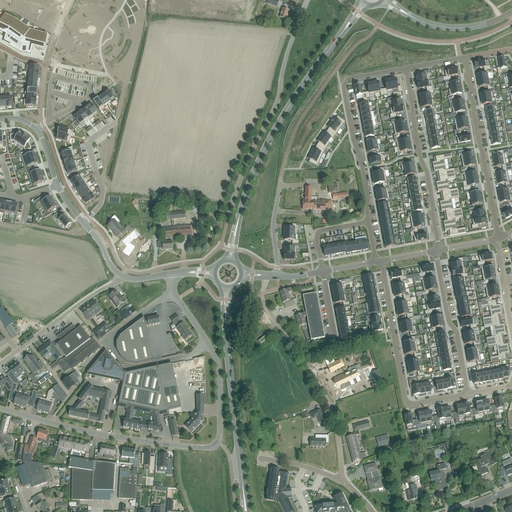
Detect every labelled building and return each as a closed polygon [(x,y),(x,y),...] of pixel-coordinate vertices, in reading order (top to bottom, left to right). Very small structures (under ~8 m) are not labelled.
[(283,8),(280,18),(282,18),(286,20),(289,10),(285,9),(283,8)] [(0,31),(7,33),(4,42),(21,52),(31,53),(31,54),(33,47),(37,48),(37,50),(44,50),(46,46),(47,38),(47,37),(47,38),(29,33),(14,22),(0,15),(0,31)] [(501,68),(497,68),(498,74),(502,74),(501,71),(508,70),(506,58),(499,60),(501,68)] [(486,60),(475,62),(476,69),(484,67),(484,71),(491,69),(490,66),(487,66),(486,60)] [(446,77),(443,77),(444,81),(445,81),(451,80),(450,76),(458,75),(457,68),(448,70),(445,71),(446,77)] [(485,74),(477,76),(478,82),(490,80),(490,79),(488,80),(487,74),(491,73),(491,69),(484,71),(485,74)] [(424,75),(416,77),(417,83),(429,81),(428,75),(430,74),(429,71),(423,72),(424,75)] [(396,79),(390,80),(393,92),(393,90),(398,89),(398,93),(402,92),(401,86),(397,87),(396,79)] [(386,89),(383,89),(384,95),(388,95),(387,93),(393,92),(390,80),(385,81),(386,89)] [(451,80),(445,81),(445,84),(449,84),(450,89),(449,90),(461,88),(459,82),(452,83),(451,80)] [(490,80),(478,82),(479,88),(487,86),(488,90),(494,88),(494,85),(491,86),(490,80)] [(429,81),(417,83),(418,89),(426,88),(427,91),(433,90),(432,86),(430,87),(428,81),(429,81)] [(378,82),(373,83),(375,95),(375,94),(380,93),(381,96),(384,95),(383,89),(380,90),(378,82)] [(369,92),(365,93),(367,101),(367,99),(370,98),(369,96),(375,95),(373,83),(367,84),(369,92)] [(361,85),(354,86),(356,97),(362,95),(363,102),(367,101),(365,93),(362,93),(361,85)] [(450,96),(448,96),(448,100),(455,98),(454,95),(462,94),(461,88),(449,90),(450,96)] [(489,93),(481,94),(482,100),(494,98),(493,92),(495,92),(494,88),(488,90),(489,93)] [(427,94),(419,96),(421,102),(433,100),(431,100),(430,94),(434,93),(433,90),(427,91),(427,94)] [(109,91),(104,94),(110,102),(111,104),(116,100),(109,91)] [(104,94),(101,96),(107,104),(110,102),(104,94)] [(101,96),(98,99),(103,107),(107,104),(101,96)] [(393,98),(387,99),(387,103),(389,102),(390,108),(403,106),(402,106),(401,100),(393,101),(393,98)] [(455,98),(448,100),(449,103),(452,102),(453,108),(452,108),(464,106),(463,100),(455,102),(455,98)] [(494,98),(482,100),(483,105),(491,104),(491,107),(497,106),(497,103),(493,103),(492,98),(494,98)] [(98,99),(93,102),(100,112),(105,109),(103,107),(98,99)] [(433,100),(421,102),(422,108),(430,107),(430,110),(436,109),(436,106),(434,106),(433,100)] [(89,106),(87,107),(93,116),(98,113),(91,104),(89,106)] [(391,114),(390,115),(390,118),(396,117),(396,114),(404,112),(403,106),(390,108),(391,114)] [(453,113),(451,114),(452,117),(458,116),(457,113),(465,111),(464,106),(452,108),(453,113)] [(83,111),(82,111),(89,120),(94,117),(93,116),(87,107),(85,109),(83,111)] [(83,110),(78,114),(84,122),(83,122),(85,124),(89,120),(82,111),(83,111),(83,110)] [(78,114),(73,117),(79,125),(83,122),(84,122),(78,114)] [(334,118),(331,122),(340,129),(343,125),(346,122),(338,116),(336,119),(334,118)] [(458,116),(452,117),(452,120),(454,120),(455,125),(467,123),(466,117),(458,119),(458,116)] [(397,120),(391,121),(391,124),(393,124),(394,129),(406,127),(405,122),(398,123),(397,120)] [(329,128),(327,131),(335,136),(337,134),(337,133),(340,129),(331,122),(327,127),(329,128)] [(456,130),(454,131),(455,134),(461,133),(460,130),(468,128),(467,123),(455,125),(456,129),(456,130)] [(59,127),(57,133),(58,134),(59,133),(70,137),(70,136),(72,131),(59,127)] [(395,135),(393,135),(394,139),(400,138),(400,134),(407,133),(406,127),(394,129),(395,135)] [(324,132),(320,137),(330,143),(328,142),(331,138),(333,139),(335,136),(327,131),(325,133),(324,132)] [(15,134),(10,135),(10,141),(13,141),(19,145),(25,135),(19,132),(17,136),(15,134)] [(58,134),(57,139),(69,143),(71,137),(70,136),(70,137),(59,133),(58,134)] [(461,133),(455,134),(455,137),(457,137),(458,143),(470,141),(469,135),(461,136),(461,133)] [(25,135),(19,145),(24,148),(25,151),(31,149),(29,144),(28,143),(30,139),(25,135)] [(374,141),(366,142),(367,147),(379,145),(377,145),(376,140),(381,140),(380,136),(374,138),(374,141)] [(319,142),(316,146),(325,151),(327,148),(330,143),(320,137),(317,141),(319,142)] [(400,138),(394,139),(395,142),(396,142),(397,147),(410,145),(409,140),(401,141),(400,138)] [(379,145),(367,147),(368,153),(376,151),(377,154),(384,153),(383,153),(382,150),(380,150),(379,145)] [(398,153),(397,153),(397,157),(404,156),(403,152),(411,151),(410,145),(397,147),(398,153)] [(313,148),(311,153),(321,158),(323,154),(325,151),(316,146),(315,149),(313,148)] [(500,155),(493,156),(494,161),(505,159),(505,154),(510,153),(509,149),(499,151),(500,155)] [(65,153),(61,154),(63,159),(72,156),(72,157),(75,156),(73,150),(67,152),(65,152),(65,153)] [(464,151),(458,152),(459,156),(461,156),(462,162),(474,159),(473,153),(465,155),(464,151)] [(26,152),(20,154),(23,162),(36,158),(34,153),(27,155),(26,152)] [(311,153),(308,159),(310,159),(308,162),(317,167),(319,163),(321,158),(311,153)] [(377,157),(370,159),(371,165),(383,162),(382,157),(385,156),(384,153),(377,154),(377,157)] [(436,162),(432,162),(433,167),(445,165),(444,160),(452,159),(451,154),(435,157),(436,162)] [(63,159),(65,165),(65,164),(74,161),(72,157),(72,156),(63,159)] [(36,158),(23,162),(26,171),(32,169),(31,166),(38,164),(36,158)] [(463,168),(461,168),(462,172),(468,170),(467,167),(475,165),(474,159),(462,162),(463,168)] [(505,159),(494,161),(495,167),(502,166),(503,169),(511,166),(511,165),(511,163),(506,164),(505,159)] [(74,161),(65,164),(65,165),(66,169),(77,166),(77,167),(78,166),(76,161),(74,161)] [(405,162),(398,163),(399,166),(401,166),(402,171),(414,169),(413,163),(405,165),(405,162)] [(445,165),(433,167),(434,173),(438,172),(439,177),(455,174),(454,169),(446,170),(445,165)] [(77,166),(66,169),(68,175),(72,174),(73,173),(78,172),(77,167),(77,166)] [(503,172),(496,173),(497,179),(509,176),(508,171),(511,170),(511,166),(503,169),(503,172)] [(380,172),(372,174),(373,179),(386,177),(385,171),(386,171),(386,168),(380,169),(380,172)] [(32,169),(26,171),(27,175),(28,175),(30,180),(42,176),(40,170),(33,173),(32,169)] [(405,176),(401,177),(402,180),(407,179),(408,179),(407,176),(415,174),(414,169),(402,171),(405,171),(405,176)] [(468,170),(462,172),(462,175),(464,175),(465,181),(477,179),(476,172),(468,174),(468,170)] [(81,174),(70,181),(73,186),(84,179),(81,174)] [(440,181),(436,182),(437,187),(448,185),(448,180),(456,178),(455,174),(439,177),(440,181)] [(31,186),(28,187),(29,190),(38,188),(37,184),(44,182),(44,181),(43,176),(42,176),(30,180),(31,186)] [(509,176),(497,179),(498,184),(505,183),(506,186),(511,185),(511,181),(510,182),(509,176)] [(386,177),(373,179),(374,185),(382,183),(383,186),(389,185),(388,182),(387,182),(386,177)] [(84,179),(73,186),(77,191),(77,190),(87,184),(84,179)] [(467,187),(463,187),(464,191),(471,190),(471,186),(479,185),(477,179),(465,181),(466,181),(466,182),(467,187)] [(87,184),(77,190),(80,195),(90,188),(87,184)] [(329,193),(338,192),(337,184),(328,185),(329,193)] [(383,190),(376,191),(377,196),(388,194),(387,189),(390,189),(389,185),(383,186),(383,190)] [(448,185),(437,187),(438,192),(442,191),(443,196),(459,193),(458,188),(449,190),(448,185)] [(506,190),(499,191),(500,197),(511,195),(510,195),(509,189),(511,188),(511,185),(506,186),(506,190)] [(315,204),(315,201),(311,201),(311,187),(306,187),(305,200),(303,200),(303,210),(312,210),(313,204),(315,204)] [(90,188),(80,195),(83,199),(91,194),(93,193),(90,188)] [(471,190),(464,191),(465,191),(466,194),(470,194),(471,200),(481,198),(480,192),(472,193),(471,190)] [(443,201),(439,202),(440,207),(452,205),(451,199),(460,198),(459,193),(443,196),(443,201)] [(83,199),(82,199),(86,204),(94,198),(91,194),(83,199)] [(388,194),(377,196),(377,202),(385,200),(386,203),(389,202),(392,202),(392,199),(389,199),(388,194)] [(511,196),(511,195),(500,197),(501,203),(509,202),(509,205),(511,204),(511,196)] [(42,197),(35,201),(37,205),(39,203),(42,208),(54,202),(53,201),(54,201),(52,197),(51,197),(50,196),(44,200),(42,197)] [(472,206),(468,206),(469,210),(476,209),(475,205),(482,204),(481,198),(471,200),(472,206)] [(312,210),(328,210),(329,201),(315,201),(315,204),(313,204),(312,210)] [(54,202),(42,208),(45,213),(43,215),(45,218),(52,214),(51,211),(57,207),(54,202)] [(508,211),(503,214),(506,219),(511,215),(511,204),(509,205),(507,206),(508,209),(508,211)] [(452,205),(440,207),(441,212),(445,211),(446,216),(462,213),(462,208),(453,210),(452,205)] [(476,209),(469,210),(469,213),(472,213),(473,219),(472,219),(484,217),(483,211),(476,212),(476,209)] [(414,212),(408,213),(408,217),(410,217),(411,223),(424,220),(422,214),(415,216),(414,212)] [(447,221),(443,221),(444,226),(456,224),(455,219),(463,218),(462,213),(446,216),(447,221)] [(58,214),(53,216),(57,221),(59,220),(66,228),(67,228),(71,225),(70,225),(71,224),(64,215),(61,217),(58,214)] [(473,225),(472,226),(472,229),(478,228),(478,224),(486,223),(484,217),(472,219),(473,225)] [(114,220),(108,226),(118,238),(125,232),(114,220)] [(412,229),(411,229),(411,233),(418,231),(417,228),(425,227),(424,220),(411,223),(412,229)] [(284,228),(284,234),(297,234),(297,228),(300,228),(300,225),(292,224),(292,228),(284,228)] [(456,224),(444,226),(445,232),(449,231),(450,236),(466,233),(465,228),(457,229),(456,224)] [(192,225),(172,228),(174,238),(194,236),(192,225)] [(164,239),(174,238),(172,228),(163,229),(164,239)] [(135,230),(122,241),(127,246),(123,252),(129,256),(135,247),(129,243),(134,238),(135,239),(140,235),(135,230)] [(411,233),(410,233),(411,236),(414,236),(415,242),(427,240),(426,233),(418,235),(418,231),(411,233)] [(284,234),(284,240),(292,240),(292,244),(299,244),(299,240),(296,240),(296,234),(297,234),(284,234)] [(173,249),(172,241),(158,243),(159,249),(163,248),(163,250),(173,249)] [(285,253),(284,253),(284,254),(297,254),(297,248),(299,248),(299,244),(292,244),(292,247),(285,247),(285,253)] [(480,262),(477,262),(478,266),(479,266),(485,265),(485,261),(492,260),(491,253),(479,256),(480,262)] [(458,263),(451,264),(452,270),(464,268),(463,262),(467,261),(466,258),(458,259),(458,263)] [(420,274),(419,274),(420,277),(426,276),(425,273),(433,271),(432,265),(419,267),(420,274)] [(486,268),(485,265),(479,266),(480,269),(481,269),(482,275),(495,273),(494,267),(486,268)] [(452,270),(453,276),(460,275),(461,278),(465,278),(467,277),(467,274),(465,274),(464,268),(452,270)] [(403,270),(391,273),(392,279),(400,278),(400,281),(406,280),(406,276),(404,277),(403,270)] [(483,281),(481,282),(481,285),(489,284),(488,280),(496,279),(495,273),(482,275),(483,281)] [(426,276),(420,277),(420,281),(422,281),(423,286),(435,284),(434,278),(426,280),(426,276)] [(339,285),(332,286),(333,292),(345,290),(344,284),(346,284),(345,280),(339,281),(339,285)] [(401,284),(393,286),(394,291),(405,289),(404,284),(407,283),(406,280),(400,281),(401,284)] [(424,292),(421,292),(422,296),(429,294),(428,291),(436,289),(435,284),(423,286),(424,292)] [(489,284),(481,285),(483,285),(483,288),(485,288),(486,293),(498,291),(497,285),(489,287),(489,284)] [(285,290),(280,292),(283,300),(282,300),(283,303),(285,302),(291,300),(288,293),(292,292),(291,288),(285,290)] [(405,289),(394,291),(395,297),(403,296),(404,299),(410,298),(409,294),(406,295),(405,289)] [(116,291),(109,296),(112,299),(111,300),(114,304),(116,303),(119,306),(118,306),(118,307),(125,301),(121,297),(121,298),(116,291)] [(487,299),(485,299),(486,302),(492,301),(491,298),(499,296),(498,291),(486,293),(487,299)] [(325,338),(317,293),(303,296),(311,340),(325,338)] [(429,294),(422,296),(423,295),(424,299),(425,299),(426,304),(426,305),(439,302),(438,302),(437,296),(430,298),(429,294)] [(346,295),(334,298),(335,304),(343,302),(343,306),(350,305),(349,301),(347,301),(346,295)] [(404,302),(396,304),(398,310),(408,308),(407,302),(410,301),(410,298),(404,299),(404,302)] [(492,301),(480,303),(480,308),(489,306),(490,312),(502,309),(501,304),(498,305),(497,305),(496,300),(492,301)] [(94,301),(81,311),(86,318),(95,312),(96,314),(102,310),(94,301)] [(427,311),(425,311),(425,315),(433,313),(432,310),(440,309),(439,302),(426,305),(427,311)] [(13,340),(17,337),(18,336),(11,325),(13,324),(2,307),(0,308),(0,319),(6,328),(5,329),(13,340)] [(121,312),(119,314),(124,320),(131,315),(125,307),(121,311),(121,312)] [(408,308),(398,310),(399,316),(407,315),(407,318),(413,317),(413,313),(409,314),(408,308)] [(491,317),(482,318),(483,323),(499,320),(499,315),(500,315),(503,315),(502,309),(490,312),(491,317)] [(295,316),(298,324),(298,325),(298,327),(300,326),(306,324),(304,317),(306,316),(305,313),(300,314),(301,314),(295,316)] [(433,313),(425,315),(426,315),(427,318),(430,318),(431,323),(442,321),(441,315),(433,317),(433,313)] [(192,336),(183,324),(182,325),(179,321),(180,320),(177,315),(170,319),(174,324),(171,326),(172,331),(177,328),(183,337),(182,338),(184,340),(185,341),(192,336)] [(137,364),(153,360),(146,326),(148,325),(149,326),(160,323),(159,316),(147,319),(145,320),(144,317),(120,335),(116,342),(117,350),(120,356),(126,362),(137,364)] [(372,316),(365,317),(366,320),(368,320),(369,326),(381,324),(380,318),(372,319),(372,316)] [(408,322),(400,323),(401,329),(413,326),(412,326),(411,321),(414,321),(413,317),(407,318),(408,322)] [(473,318),(461,321),(462,327),(470,325),(471,329),(477,327),(476,324),(475,324),(473,318)] [(499,320),(483,323),(484,328),(493,326),(494,331),(505,329),(504,324),(502,324),(500,325),(499,320)] [(432,329),(429,329),(430,333),(436,331),(435,328),(443,327),(442,321),(431,323),(432,329)] [(92,332),(98,340),(111,330),(105,323),(92,332)] [(370,332),(367,333),(368,336),(375,335),(375,331),(382,330),(381,323),(381,324),(369,326),(370,332)] [(76,330),(73,325),(65,331),(78,349),(87,342),(91,339),(90,339),(81,326),(76,330)] [(413,326),(401,329),(402,334),(410,333),(410,336),(417,335),(416,331),(414,332),(413,326)] [(471,332),(463,333),(464,339),(476,337),(475,331),(477,331),(477,327),(471,329),(471,332)] [(495,336),(486,338),(487,343),(503,340),(502,335),(504,335),(506,334),(505,329),(494,331),(495,336)] [(66,358),(78,349),(65,331),(57,337),(61,342),(56,345),(66,358)] [(269,332),(259,341),(261,344),(272,335),(269,332)] [(411,341),(404,343),(405,349),(417,346),(416,340),(419,340),(418,336),(411,338),(411,341)] [(67,366),(62,370),(64,373),(69,370),(72,370),(75,367),(80,364),(99,350),(101,348),(92,337),(90,339),(91,339),(87,342),(78,349),(66,358),(63,359),(62,360),(63,362),(67,366)] [(476,337),(464,339),(465,344),(473,343),(474,346),(480,345),(479,342),(477,342),(476,337)] [(503,340),(487,343),(488,347),(496,346),(497,351),(509,349),(508,344),(506,344),(504,344),(503,340)] [(46,345),(40,350),(45,356),(49,354),(50,355),(51,355),(52,355),(53,355),(54,357),(55,357),(57,360),(58,361),(54,364),(54,363),(54,364),(51,366),(50,366),(53,370),(59,366),(63,362),(62,360),(63,359),(61,357),(51,343),(50,342),(47,344),(46,345)] [(474,349),(467,351),(468,357),(480,355),(478,349),(481,348),(480,345),(474,346),(474,349)] [(417,346),(405,349),(406,355),(414,353),(414,357),(420,356),(422,356),(421,352),(418,352),(417,346)] [(498,356),(490,358),(491,363),(507,360),(506,355),(507,354),(510,354),(509,349),(497,351),(498,356)] [(125,374),(106,350),(87,373),(124,380),(125,374)] [(32,357),(31,355),(25,360),(35,374),(42,368),(33,356),(32,357)] [(480,355),(468,357),(469,363),(477,362),(477,365),(485,364),(484,360),(481,361),(480,355)] [(415,360),(407,362),(408,368),(421,366),(421,365),(419,366),(418,360),(421,359),(420,356),(414,357),(415,360)] [(341,360),(335,363),(338,369),(344,366),(341,360)] [(11,371),(6,375),(9,377),(13,383),(20,385),(21,384),(17,379),(15,376),(20,372),(21,374),(21,373),(24,371),(18,362),(9,369),(11,371)] [(326,374),(338,369),(335,363),(323,368),(326,374)] [(421,366),(408,368),(409,374),(417,373),(418,376),(424,375),(423,371),(422,372),(421,366)] [(123,427),(141,431),(143,423),(132,421),(135,407),(150,410),(151,416),(153,416),(155,424),(149,423),(148,430),(160,432),(162,425),(161,425),(158,412),(166,410),(164,399),(157,367),(125,374),(119,404),(127,406),(126,411),(128,412),(126,419),(125,419),(123,427)] [(338,379),(337,379),(342,390),(361,381),(358,373),(356,370),(349,373),(342,377),(341,376),(337,377),(338,379)] [(73,374),(73,373),(62,382),(68,390),(80,382),(77,378),(80,376),(76,372),(73,374)] [(380,374),(374,376),(379,387),(384,385),(383,381),(380,374)] [(0,377),(0,395),(1,395),(0,394),(1,391),(2,386),(7,382),(12,389),(13,385),(13,383),(9,377),(6,380),(3,376),(0,377)] [(46,400),(42,412),(49,414),(50,411),(51,411),(54,403),(49,402),(50,399),(51,399),(52,398),(53,393),(54,392),(63,403),(68,396),(65,393),(58,384),(55,387),(49,392),(46,400)] [(12,389),(8,400),(12,401),(12,400),(15,400),(14,404),(20,406),(23,396),(14,393),(15,391),(17,386),(13,385),(12,389)] [(70,409),(69,416),(88,420),(88,419),(90,414),(90,413),(79,411),(85,403),(83,402),(89,395),(94,389),(89,385),(84,392),(78,399),(80,400),(72,410),(70,409)] [(110,400),(112,393),(104,391),(97,422),(103,423),(106,413),(107,413),(110,400)] [(23,396),(20,406),(21,407),(21,408),(24,409),(24,408),(26,408),(27,405),(30,406),(29,407),(33,408),(33,407),(37,397),(36,397),(32,395),(31,398),(23,396)] [(203,405),(203,404),(206,404),(206,395),(197,395),(197,405),(198,405),(198,404),(203,404),(203,405)] [(164,399),(166,410),(181,407),(179,396),(164,399)] [(37,397),(33,407),(37,408),(36,410),(38,411),(38,412),(41,413),(41,412),(42,412),(46,400),(37,397)] [(496,405),(492,406),(493,412),(504,410),(501,398),(495,399),(496,405)] [(488,400),(482,401),(484,413),(484,411),(490,410),(490,412),(493,412),(492,406),(489,406),(488,400)] [(477,409),(473,409),(474,415),(484,413),(482,401),(475,403),(477,409)] [(469,404),(462,405),(465,417),(465,415),(470,414),(471,416),(474,415),(473,409),(470,410),(469,404)] [(457,412),(454,413),(455,419),(465,417),(462,405),(456,406),(457,412)] [(449,407),(443,408),(445,421),(455,419),(454,413),(451,414),(449,407)] [(438,416),(435,416),(436,422),(445,421),(443,408),(437,410),(438,416)] [(320,409),(311,414),(313,419),(317,417),(320,424),(325,421),(320,409)] [(430,411),(424,412),(426,424),(433,423),(436,422),(435,416),(431,417),(430,411)] [(419,419),(416,420),(417,426),(426,424),(424,412),(418,413),(419,419)] [(204,413),(203,413),(198,413),(197,413),(194,413),(194,417),(185,426),(191,432),(204,420),(203,413),(204,413)] [(411,414),(404,416),(406,428),(417,426),(416,420),(412,421),(411,414)] [(4,415),(0,428),(0,432),(7,434),(12,417),(4,415)] [(47,436),(48,433),(39,430),(37,438),(40,439),(39,441),(48,444),(50,437),(47,436)] [(9,435),(7,435),(7,434),(0,432),(0,439),(2,445),(3,445),(4,448),(13,446),(9,435)] [(360,453),(355,435),(346,437),(351,455),(360,453)] [(383,441),(377,443),(379,448),(390,444),(387,435),(382,437),(383,441)] [(310,446),(326,447),(326,443),(328,443),(328,436),(321,436),(321,439),(310,439),(310,446)] [(24,462),(31,463),(32,460),(34,460),(35,447),(34,447),(37,439),(31,437),(28,446),(25,445),(23,461),(22,462),(24,462)] [(59,446),(72,449),(74,440),(60,437),(59,446)] [(88,452),(89,448),(87,448),(88,443),(74,440),(72,449),(88,452)] [(100,454),(105,455),(109,456),(109,458),(114,460),(116,448),(101,445),(100,454)] [(135,452),(135,450),(123,449),(122,457),(134,459),(133,465),(133,468),(137,469),(138,469),(139,453),(135,452)] [(477,464),(480,471),(481,475),(488,473),(485,466),(488,465),(489,467),(495,465),(489,451),(480,455),(482,459),(479,461),(479,463),(477,464)] [(142,453),(141,465),(144,465),(144,466),(149,466),(149,470),(154,471),(155,457),(150,457),(151,453),(145,452),(145,454),(142,453)] [(360,453),(351,455),(353,463),(362,460),(360,453)] [(160,454),(159,468),(167,468),(167,473),(167,475),(172,475),(173,464),(168,463),(168,459),(169,454),(160,454)] [(70,458),(69,468),(72,468),(93,471),(94,472),(94,462),(94,461),(94,462),(93,461),(87,461),(84,460),(83,460),(70,458)] [(500,470),(500,472),(502,477),(505,476),(504,474),(506,473),(507,473),(508,476),(511,475),(511,464),(510,463),(511,463),(511,462),(511,461),(511,458),(502,462),(504,465),(500,467),(500,468),(501,470),(500,470)] [(31,463),(24,462),(32,484),(34,489),(47,484),(40,464),(31,463)] [(93,472),(92,500),(111,501),(111,491),(114,491),(115,475),(116,464),(94,462),(94,472),(93,471),(93,472)] [(367,481),(370,490),(373,489),(374,490),(374,489),(374,490),(379,489),(378,487),(382,485),(380,477),(378,478),(376,471),(378,470),(376,464),(364,467),(366,474),(367,473),(369,480),(367,481)] [(437,471),(429,473),(431,481),(434,480),(437,491),(443,489),(443,488),(446,487),(445,483),(444,478),(445,477),(444,474),(443,475),(442,470),(446,469),(445,464),(438,465),(439,471),(437,471)] [(23,487),(28,486),(31,484),(25,465),(17,468),(23,487)] [(130,469),(120,469),(118,498),(128,499),(127,501),(136,501),(137,469),(133,468),(133,471),(130,471),(130,469)] [(278,499),(284,511),(295,511),(288,498),(290,498),(289,488),(286,488),(289,473),(280,471),(279,471),(280,469),(279,469),(271,468),(270,468),(266,499),(266,500),(266,499),(275,500),(275,501),(275,499),(278,499)] [(92,500),(93,472),(72,469),(71,500),(92,500)] [(409,479),(408,479),(403,481),(406,492),(408,492),(410,500),(408,500),(408,501),(415,499),(416,500),(417,499),(419,498),(418,493),(416,485),(411,486),(409,479)] [(0,489),(9,488),(7,480),(0,481),(0,489)] [(0,492),(1,494),(0,494),(0,497),(1,497),(10,495),(9,488),(0,489),(0,492)] [(169,489),(168,498),(177,499),(178,493),(174,493),(175,489),(169,489)] [(350,511),(342,493),(333,498),(336,503),(315,505),(315,511),(350,511)] [(6,501),(3,502),(3,505),(6,504),(7,508),(4,509),(17,506),(15,499),(6,501)] [(38,509),(40,508),(43,511),(50,511),(48,509),(51,507),(47,501),(44,504),(41,500),(35,504),(38,509)]
